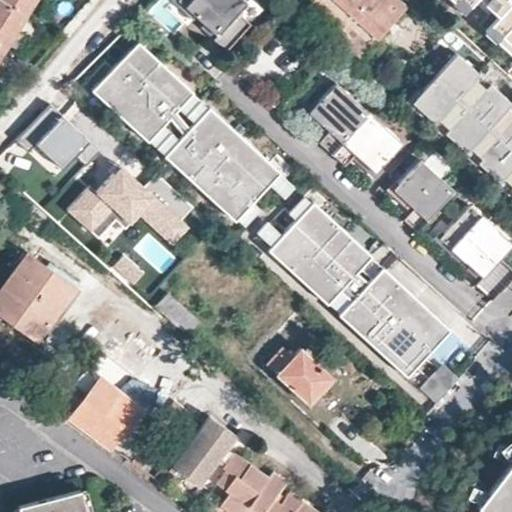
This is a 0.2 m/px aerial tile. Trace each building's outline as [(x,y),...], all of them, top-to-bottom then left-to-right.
[(0,0),(0,46),(4,49),(25,16),(0,0)] [(0,0),(25,16),(35,0),(0,0)] [(251,24),(240,13),(250,3),(246,0),(183,0),(219,34),(216,37),(227,48),(251,24)] [(370,44),(323,0),(312,0),(303,9),(357,58),(370,44)] [(405,6),(397,0),(323,0),(370,44),(405,6)] [(511,48),(511,0),(465,0),(467,1),(467,0),(499,0),(511,12),(511,15),(495,33),(511,48)] [(17,57),(4,49),(0,55),(0,65),(8,71),(17,57)] [(193,102),(137,50),(92,99),(147,150),(193,102)] [(511,114),(457,63),(411,113),(511,207),(511,114)] [(308,110),(328,129),(319,140),(345,163),(354,153),(374,171),(401,142),(335,81),(308,110)] [(53,113),(20,146),(28,154),(36,146),(65,176),(90,151),(53,113)] [(213,117),(168,164),(239,231),(284,184),(213,117)] [(393,188),(413,206),(403,218),(416,230),(422,222),(453,189),(420,158),(393,188)] [(174,256),(194,234),(184,224),(195,213),(164,184),(150,192),(125,169),(102,194),(89,182),(60,213),(102,251),(120,231),(132,242),(144,229),(174,256)] [(440,238),(482,277),(476,284),(493,300),(511,278),(511,269),(500,258),(511,245),(511,243),(469,205),(466,208),(440,238)] [(376,266),(316,213),(274,260),(334,313),(376,266)] [(74,286),(25,250),(0,285),(0,311),(36,338),(74,286)] [(143,272),(123,254),(113,264),(133,282),(143,272)] [(452,338),(388,278),(346,323),(410,383),(452,338)] [(198,320),(168,293),(156,306),(186,333),(198,320)] [(271,307),(267,303),(247,325),(264,342),(294,311),(280,299),(271,307)] [(241,328),(234,321),(223,332),(231,339),(241,328)] [(292,355),(282,346),(266,363),(308,402),(331,377),(300,347),(292,355)] [(85,393),(67,417),(110,448),(139,408),(135,405),(139,399),(123,386),(132,374),(100,350),(74,384),(85,393)] [(443,403),(452,377),(435,371),(426,397),(443,403)] [(511,511),(511,444),(469,501),(482,511),(511,511)] [(232,452),(225,447),(214,461),(222,466),(232,452)] [(239,454),(233,450),(232,452),(222,466),(226,470),(239,454)] [(293,511),(301,501),(288,491),(284,498),(279,503),(273,499),(278,493),(286,482),(271,472),(268,475),(239,454),(226,470),(234,475),(224,490),(227,492),(220,504),(231,511),(293,511)] [(85,511),(79,488),(18,504),(19,511),(85,511)] [(284,498),(278,493),(273,499),(279,503),(284,498)] [(316,511),(301,501),(293,511),(316,511)]
